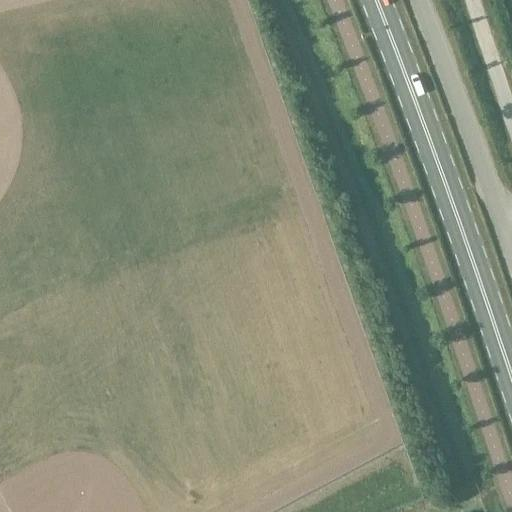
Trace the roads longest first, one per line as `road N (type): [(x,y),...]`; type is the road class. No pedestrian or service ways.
road 1 (primary): [(511,382),(374,0)]
road 2 (unclassified): [(504,226),(419,0)]
